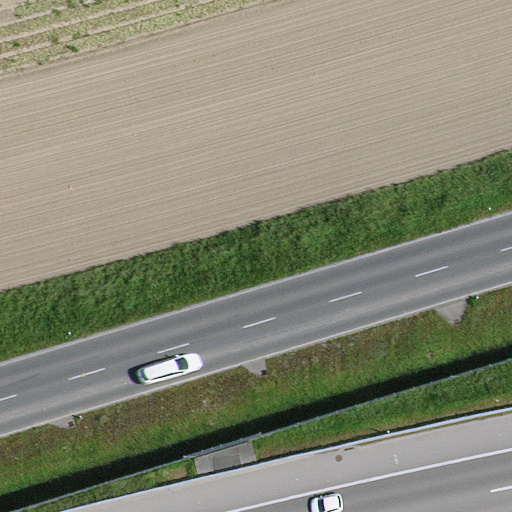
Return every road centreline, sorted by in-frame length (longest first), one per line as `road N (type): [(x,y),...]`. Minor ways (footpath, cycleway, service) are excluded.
road 1 (primary): [(0,400),(511,247)]
road 2 (motorway): [(511,487),(394,511)]
